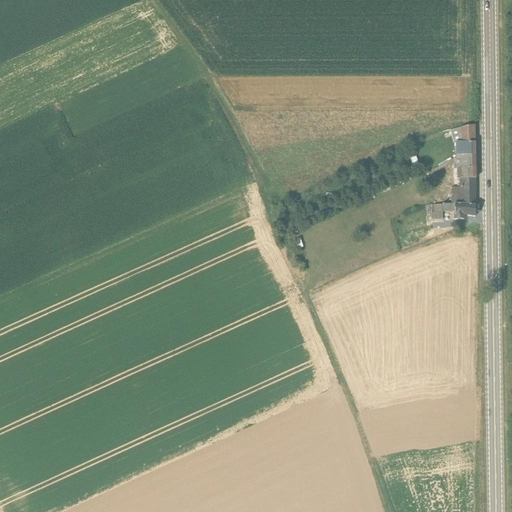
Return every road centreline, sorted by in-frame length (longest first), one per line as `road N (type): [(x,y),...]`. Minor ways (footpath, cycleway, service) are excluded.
road 1 (primary): [(495,511),(488,0)]
road 2 (track): [(386,511),(304,295),(292,284)]
